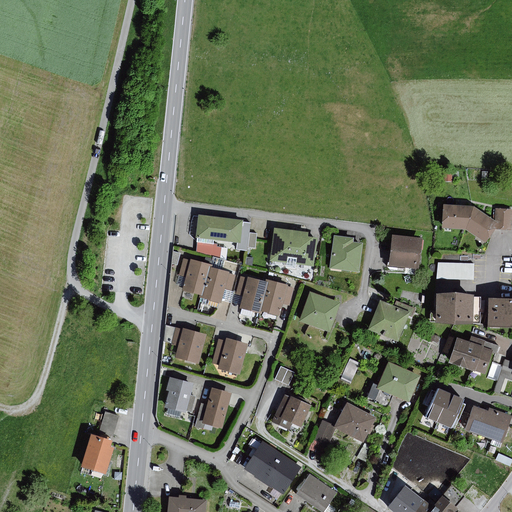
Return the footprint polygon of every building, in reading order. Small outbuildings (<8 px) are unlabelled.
[(466,230),(474,207),(444,205),(442,228),(466,230)] [(474,207),(466,230),(486,243),(498,224),(474,207)] [(251,223),(199,216),(196,238),(198,238),(198,243),(214,244),(214,240),(237,244),(236,250),(247,251),(248,247),(250,233),(251,223)] [(309,233),(274,228),(270,261),(287,263),(287,257),(297,258),(296,265),(315,267),(318,238),(308,237),(309,233)] [(257,233),(250,233),(248,247),(255,248),(257,233)] [(422,239),(392,235),(389,266),(419,270),(422,239)] [(354,238),(334,236),(330,269),(359,273),(363,244),(354,242),(354,238)] [(214,244),(198,243),(196,253),(220,259),(222,247),(217,247),(217,245),(214,244)] [(180,254),(174,252),(172,264),(177,265),(180,254)] [(211,265),(184,258),(179,276),(186,278),(183,291),(202,296),(210,267),(211,265)] [(474,264),(438,263),(437,279),(473,280),(474,264)] [(210,267),(202,296),(202,298),(222,304),(226,289),(232,290),(236,275),(230,274),(230,272),(210,267)] [(267,283),(241,276),(236,294),(243,296),(240,308),(260,313),(260,312),(267,283)] [(267,283),(260,312),(281,317),(284,304),(290,305),(295,289),(288,287),(289,285),(268,280),(267,283)] [(341,303),(310,292),(300,321),(330,332),(341,303)] [(475,296),(437,295),(437,323),(474,324),(475,296)] [(511,299),(489,299),(488,328),(511,328),(511,299)] [(397,308),(380,301),(368,330),(399,342),(410,313),(397,308)] [(400,302),(397,308),(410,313),(415,315),(417,309),(400,302)] [(172,343),(176,328),(166,325),(165,342),(172,343)] [(183,330),(176,328),(172,343),(171,344),(178,346),(175,358),(199,364),(207,335),(183,329),(183,330)] [(226,341),(219,339),(212,363),(219,365),(218,369),(240,375),(249,344),(227,338),(226,341)] [(484,347),(457,339),(450,363),(486,374),(494,351),(484,347)] [(486,341),(484,347),(494,351),(497,352),(499,346),(486,341)] [(349,357),(344,371),(354,376),(360,362),(349,357)] [(511,378),(511,361),(505,359),(499,376),(506,378),(511,380),(511,378)] [(421,376),(389,362),(377,389),(409,403),(421,376)] [(294,373),(281,367),(275,380),(288,386),(294,373)] [(506,378),(499,376),(494,391),(500,394),(506,378)] [(194,384),(170,378),(166,391),(169,391),(165,408),(186,414),(187,411),(192,413),(196,397),(190,395),(194,384)] [(368,397),(374,399),(378,387),(372,385),(368,397)] [(232,394),(212,388),(207,405),(203,421),(202,424),(222,429),(232,394)] [(439,423),(451,394),(438,389),(436,392),(432,390),(425,405),(429,407),(425,417),(439,423)] [(451,394),(439,423),(451,428),(455,418),(459,420),(465,404),(462,403),(463,400),(451,394)] [(313,408),(287,396),(275,423),(291,431),(293,425),(303,429),(313,408)] [(376,418),(347,403),(334,428),(364,443),(376,418)] [(203,421),(207,405),(202,404),(197,419),(203,421)] [(488,411),(475,407),(466,430),(502,444),(511,417),(489,408),(488,411)] [(105,412),(99,431),(113,435),(119,416),(105,412)] [(335,426),(322,420),(309,450),(322,456),(335,426)] [(113,441),(92,434),(81,467),(107,475),(115,448),(111,447),(113,441)] [(280,455),(260,443),(243,471),(262,483),(280,455)] [(365,444),(357,458),(366,462),(371,447),(365,444)] [(511,459),(499,453),(496,460),(511,467),(511,459)] [(300,468),(280,455),(262,483),(283,496),(300,468)] [(326,511),(338,495),(310,477),(296,496),(319,511),(326,511)] [(393,511),(416,511),(425,501),(406,486),(388,507),(393,511)] [(444,498),(456,508),(465,497),(453,486),(444,498)] [(204,511),(206,501),(169,498),(167,511),(204,511)] [(435,508),(431,511),(455,511),(458,509),(456,508),(444,498),(435,508)] [(431,511),(435,508),(425,501),(416,511),(431,511)]
